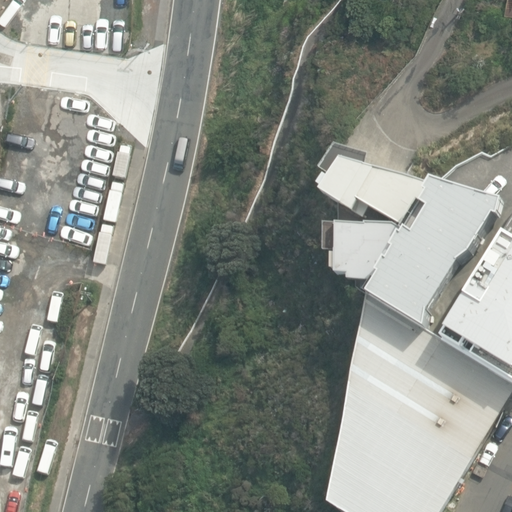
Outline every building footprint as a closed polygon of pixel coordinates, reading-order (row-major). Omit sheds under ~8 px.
[(10,0),(0,0),(0,43),(24,35),(10,0)] [(431,204),(441,185),(407,174),(383,167),(349,157),(338,177),(335,175),(328,185),(332,187),(330,191),(358,211),(365,200),(411,228),(426,202),(431,204)] [(511,198),(445,180),(441,185),(431,204),(426,202),(411,228),(410,229),(412,230),(414,231),(404,246),(407,249),(401,259),(398,257),(389,271),(392,273),(378,295),(436,332),(439,311),(469,262),(480,253),(503,214),(508,216),(511,198)] [(392,262),(412,230),(410,229),(399,223),(370,222),(370,224),(343,223),(342,253),(336,252),(336,269),(342,269),(341,273),(352,274),(352,279),(380,280),(382,262),(392,262)] [(511,234),(447,342),(511,381),(511,234)] [(445,511),(511,398),(511,386),(368,303),(330,503),(344,511),(445,511)]
